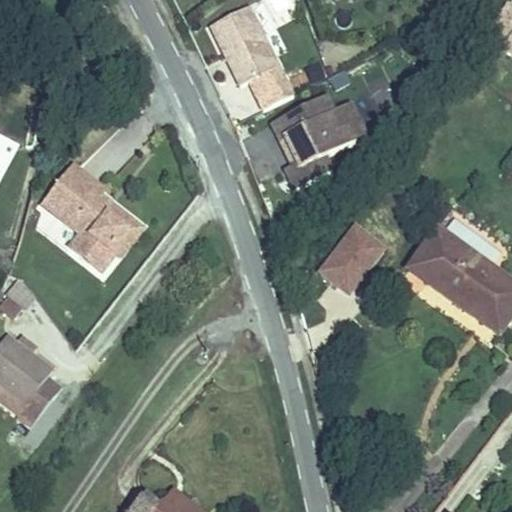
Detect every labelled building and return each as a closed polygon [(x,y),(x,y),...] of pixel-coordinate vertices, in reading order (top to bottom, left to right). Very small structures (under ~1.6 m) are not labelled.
[(461,78),(511,12),(511,11),(503,4),(452,70),(461,78)] [(511,12),(461,78),(486,96),(498,80),(491,75),(502,60),(510,65),(511,62),(511,12)] [(305,19),(284,28),(302,69),(323,60),(305,19)] [(273,97),(233,25),(196,46),(228,104),(243,96),(250,110),(273,97)] [(364,93),(381,115),(403,98),(377,65),(361,77),(370,89),(364,93)] [(0,129),(25,132),(27,100),(0,97),(0,129)] [(339,161),(321,128),(314,132),(306,117),(254,146),(262,162),(266,160),(280,185),(276,188),(269,191),(280,212),(316,192),(308,178),(339,161)] [(348,156),(330,123),(321,128),(339,161),(348,156)] [(280,185),(266,160),(262,162),(276,188),(280,185)] [(43,181),(37,190),(69,210),(75,201),(43,181)] [(42,264),(77,286),(88,269),(85,267),(100,243),(69,224),(75,214),(69,210),(37,190),(16,223),(53,247),(42,264)] [(115,239),(75,214),(69,224),(100,243),(85,267),(88,269),(94,272),(115,239)] [(315,268),(346,294),(384,250),(353,224),(315,268)] [(483,338),(511,299),(511,297),(451,248),(420,287),(483,338)] [(0,299),(10,317),(36,302),(24,283),(0,297),(0,299)] [(511,299),(483,338),(493,346),(511,322),(511,299)] [(29,392),(0,370),(0,421),(2,423),(0,426),(0,435),(9,443),(37,407),(25,398),(29,392)]
